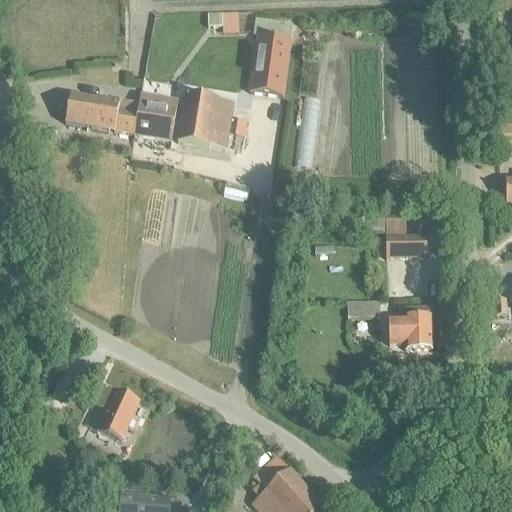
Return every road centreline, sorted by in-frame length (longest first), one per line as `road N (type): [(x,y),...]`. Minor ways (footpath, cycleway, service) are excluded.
road 1 (unclassified): [(356,503),(446,380),(462,330),(460,0)]
road 2 (unclassified): [(356,503),(269,433),(94,339),(24,285),(0,247)]
